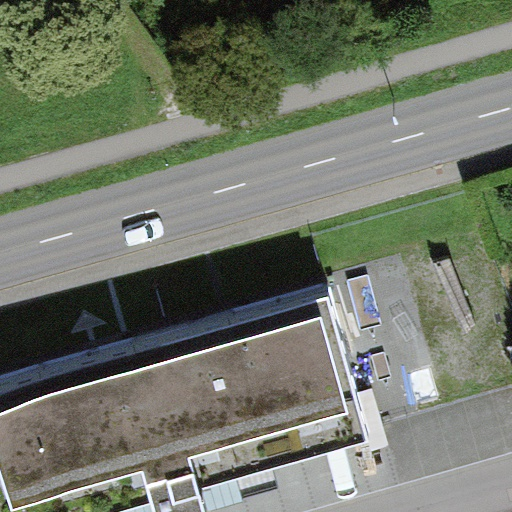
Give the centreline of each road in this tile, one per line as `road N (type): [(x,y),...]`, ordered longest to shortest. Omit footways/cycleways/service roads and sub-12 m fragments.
road 1 (secondary): [(511,104),(0,251)]
road 2 (residential): [(511,479),(395,511)]
